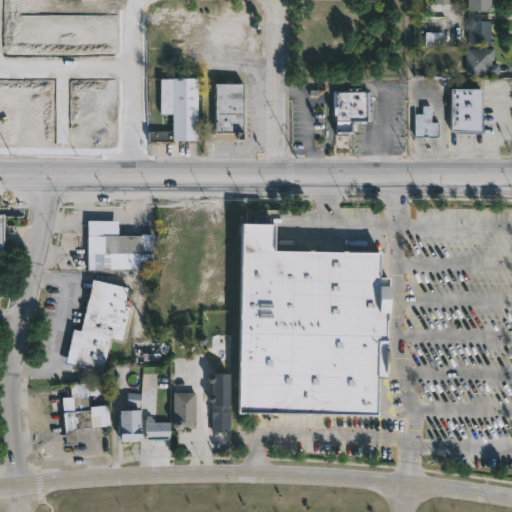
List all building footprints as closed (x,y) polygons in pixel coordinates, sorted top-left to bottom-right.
[(492,0),(492,4),(495,5),(495,11),(468,11),(468,0),(492,0)] [(481,19),(481,21),(492,21),(492,22),(495,22),(495,27),(492,27),(492,38),(495,38),(495,44),(491,44),(491,46),(467,46),(468,20),(481,19)] [(492,61),(492,64),(500,64),(500,75),(467,75),(467,49),(494,49),(494,61),(492,61)] [(198,76),(198,139),(150,141),(150,130),(157,130),(157,128),(161,128),(161,130),(173,130),(173,113),(161,113),(161,77),(198,76)] [(245,82),(244,137),(239,137),(239,131),(215,130),(216,82),(245,82)] [(361,87),(361,89),(370,89),(369,124),(351,123),(351,133),(337,132),(337,122),(333,122),(333,89),(361,87)] [(485,99),(484,135),(450,134),(451,127),(452,127),(453,90),(483,90),(483,99),(485,99)] [(432,106),(432,122),(440,122),(440,138),(415,138),(415,114),(423,114),(423,106),(432,106)] [(0,214),(2,214),(4,215),(5,245),(3,245),(3,290),(10,290),(10,296),(0,295),(0,214)] [(273,226),(273,253),(379,255),(379,280),(389,280),(388,324),(386,324),(385,342),(387,342),(386,379),(375,379),(375,420),(236,417),(240,226),(273,226)] [(154,234),(153,269),(109,269),(109,252),(88,252),(88,235),(140,235),(140,233),(154,234)] [(131,305),(123,340),(111,337),(103,372),(66,363),(74,329),(82,331),(93,279),(129,287),(125,304),(131,305)] [(106,380),(108,399),(100,400),(99,394),(87,395),(88,407),(107,405),(109,426),(76,428),(78,443),(66,444),(64,411),(74,411),(70,383),(106,380)] [(158,386),(171,387),(171,405),(165,405),(165,412),(155,412),(156,386),(158,386)] [(195,393),(194,429),(176,429),(174,424),(172,424),(173,392),(195,393)] [(219,402),(220,403),(227,403),(230,405),(230,431),(211,431),(211,425),(210,425),(210,422),(211,422),(211,403),(219,402)] [(141,409),(142,436),(141,436),(141,440),(122,440),(121,433),(117,433),(119,424),(121,424),(121,419),(119,419),(119,413),(121,413),(120,409),(141,409)] [(152,416),(154,422),(170,422),(170,439),(161,439),(161,442),(155,442),(154,439),(146,439),(146,416),(152,416)]
